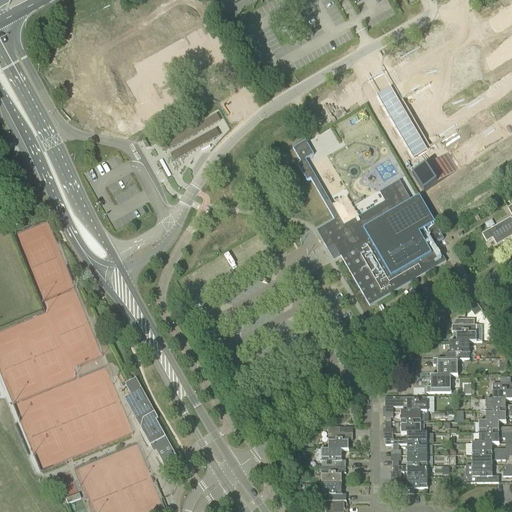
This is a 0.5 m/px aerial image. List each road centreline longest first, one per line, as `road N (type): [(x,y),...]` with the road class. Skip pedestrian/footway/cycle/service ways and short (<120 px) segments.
road 1 (residential): [(117,260),(172,224),(228,138),(264,108),(430,12)]
road 2 (secondary): [(235,468),(117,260)]
road 3 (secondary): [(96,273),(153,354),(219,473)]
road 4 (secondary): [(0,82),(51,197),(96,273)]
road 5 (secondary): [(117,260),(20,78)]
road 6 (residential): [(439,511),(376,510),(375,407),(360,373)]
road 7 (unclassified): [(235,468),(360,373)]
road 8 (unclassified): [(360,373),(474,290)]
